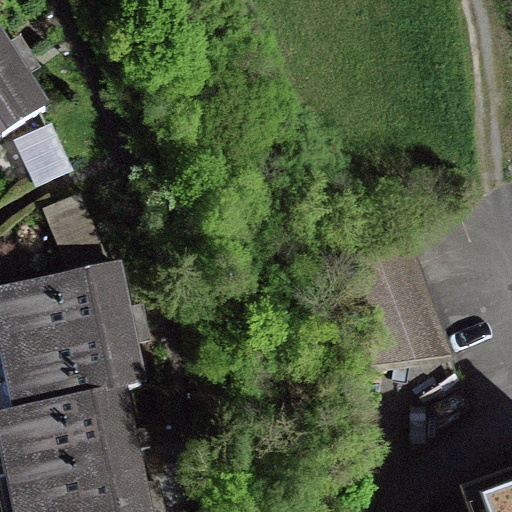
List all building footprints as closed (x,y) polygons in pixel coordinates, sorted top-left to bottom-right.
[(0,72),(14,63),(0,41),(0,72)] [(0,138),(44,111),(14,63),(0,72),(0,138)] [(436,252),(379,253),(380,357),(437,356),(436,252)] [(0,290),(0,300),(11,352),(129,328),(116,268),(0,290)] [(0,366),(13,363),(23,412),(121,392),(141,387),(129,328),(11,352),(0,354),(0,366)] [(133,451),(121,392),(23,412),(4,416),(14,464),(0,466),(0,478),(16,475),(133,451)] [(110,511),(144,505),(133,451),(16,475),(24,511),(110,511)] [(511,511),(511,481),(460,499),(464,511),(511,511)]
